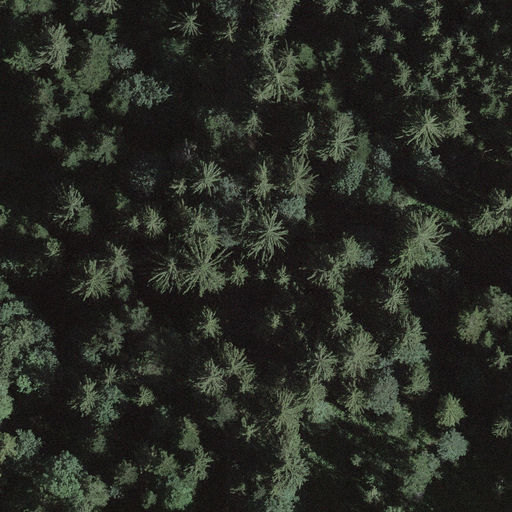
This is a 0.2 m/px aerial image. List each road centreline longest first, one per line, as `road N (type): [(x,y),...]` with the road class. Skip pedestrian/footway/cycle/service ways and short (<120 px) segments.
road 1 (track): [(272,511),(273,460),(378,424),(511,406)]
road 2 (track): [(511,223),(466,171),(438,50),(448,0)]
